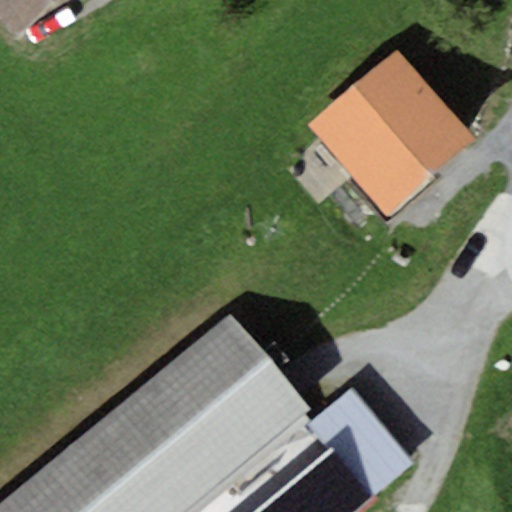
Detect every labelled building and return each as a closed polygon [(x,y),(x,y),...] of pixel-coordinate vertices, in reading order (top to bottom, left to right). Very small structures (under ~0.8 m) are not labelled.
[(0,0),(0,18),(20,39),(59,0),(0,0)] [(397,49),(310,126),(388,214),(476,137),(397,49)] [(314,410),(233,312),(0,501),(0,511),(187,511),(307,416),(314,410)] [(307,416),(187,511),(203,511),(312,423),(307,416)] [(361,511),(378,499),(336,448),(257,511),(361,511)]
